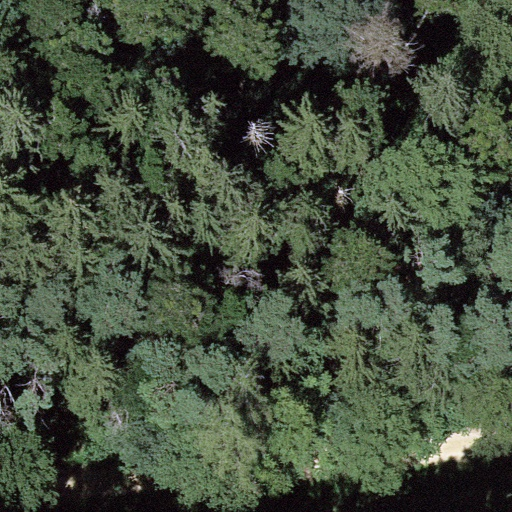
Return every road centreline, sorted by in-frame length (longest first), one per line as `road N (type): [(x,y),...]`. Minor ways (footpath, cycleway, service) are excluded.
road 1 (track): [(511,444),(0,494)]
road 2 (track): [(310,14),(511,274)]
